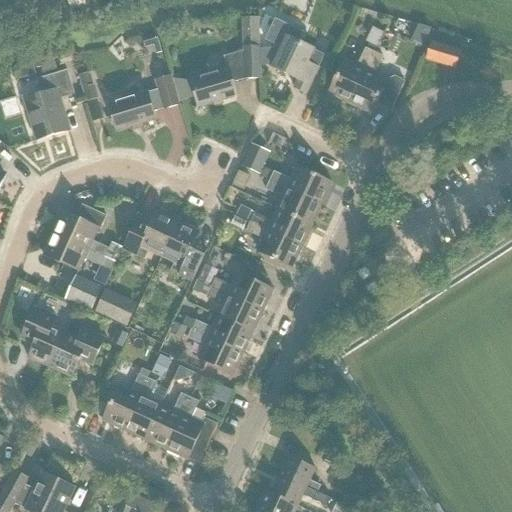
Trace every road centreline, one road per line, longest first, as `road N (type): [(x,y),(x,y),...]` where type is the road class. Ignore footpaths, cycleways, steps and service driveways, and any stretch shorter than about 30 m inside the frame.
road 1 (residential): [(216,504),(375,167)]
road 2 (residential): [(0,299),(23,219),(59,185),(97,171),(129,172),(204,199),(224,159)]
road 3 (residential): [(216,504),(45,434),(9,395),(0,372)]
road 4 (residential): [(375,167),(416,109),(455,95),(511,90)]
road 5 (residential): [(375,167),(258,116)]
